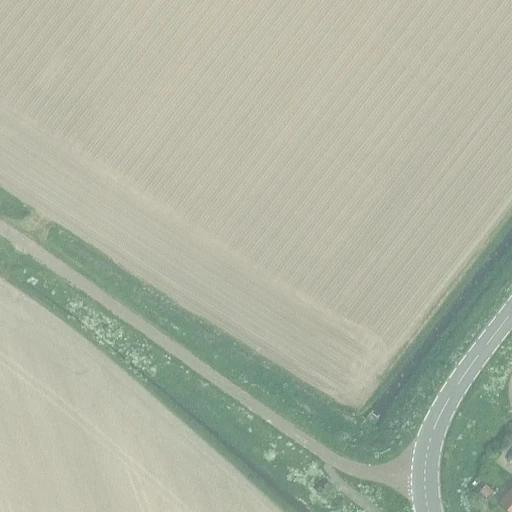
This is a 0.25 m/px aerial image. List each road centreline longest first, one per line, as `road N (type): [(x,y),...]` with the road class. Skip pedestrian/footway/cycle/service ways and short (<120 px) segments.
road 1 (unclassified): [(0,226),(333,460),(420,476)]
road 2 (secondary): [(420,476),(441,411),(511,312)]
